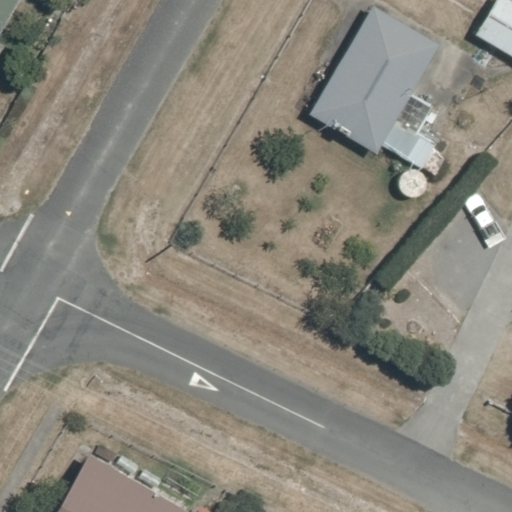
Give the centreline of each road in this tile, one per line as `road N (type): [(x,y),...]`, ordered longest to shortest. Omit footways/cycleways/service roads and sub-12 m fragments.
road 1 (residential): [(31,285),(493,511)]
road 2 (residential): [(197,0),(31,285)]
